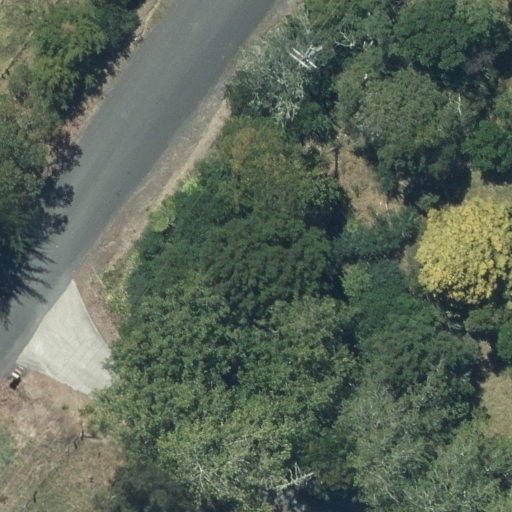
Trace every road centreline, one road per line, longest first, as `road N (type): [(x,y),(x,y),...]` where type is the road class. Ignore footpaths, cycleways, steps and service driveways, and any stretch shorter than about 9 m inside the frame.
road 1 (unknown): [(30,253),(511,497)]
road 2 (unclassified): [(0,294),(222,0)]
